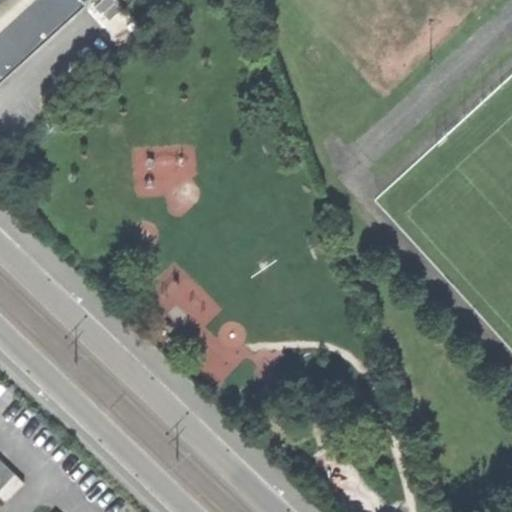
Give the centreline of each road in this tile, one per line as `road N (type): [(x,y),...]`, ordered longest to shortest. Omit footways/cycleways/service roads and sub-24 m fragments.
road 1 (unclassified): [(288,511),(0,233)]
road 2 (residential): [(0,335),(186,511)]
